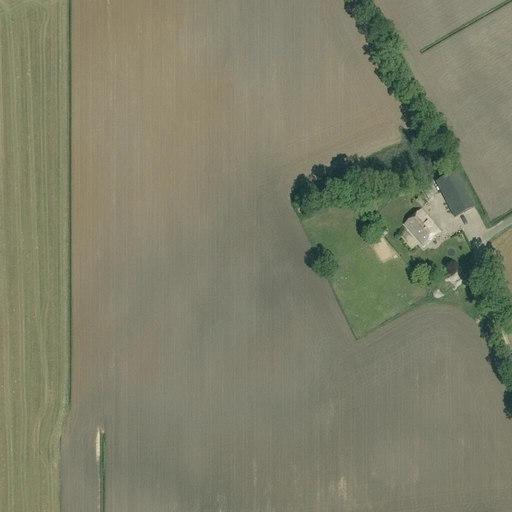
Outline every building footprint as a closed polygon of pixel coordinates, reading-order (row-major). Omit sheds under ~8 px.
[(475,208),(456,172),(436,183),(455,218),(475,208)] [(420,196),(415,201),(421,208),(426,203),(420,196)] [(419,210),(403,224),(421,246),(438,232),(419,210)] [(364,217),(371,222),(374,218),(368,213),(364,217)] [(377,242),(388,234),(382,225),(371,233),(377,242)]
